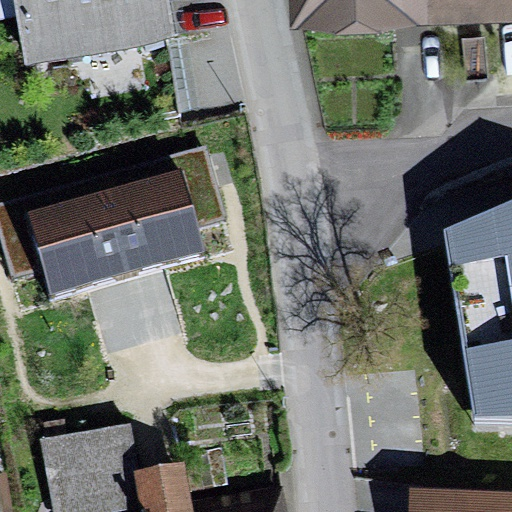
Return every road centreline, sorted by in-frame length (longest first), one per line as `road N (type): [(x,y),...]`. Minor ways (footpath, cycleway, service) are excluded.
road 1 (residential): [(326,511),(301,194)]
road 2 (residential): [(301,194),(511,128)]
road 3 (residential): [(301,194),(256,0)]
